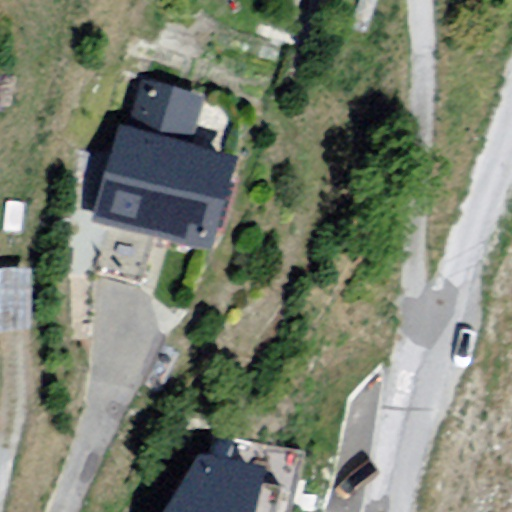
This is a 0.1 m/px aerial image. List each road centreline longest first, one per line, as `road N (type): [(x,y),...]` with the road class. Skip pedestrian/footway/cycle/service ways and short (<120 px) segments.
road 1 (residential): [(408,321),(406,86),(389,0)]
road 2 (residential): [(30,511),(85,393),(105,280)]
road 3 (residential): [(408,321),(511,109)]
road 4 (residential): [(366,511),(408,321)]
